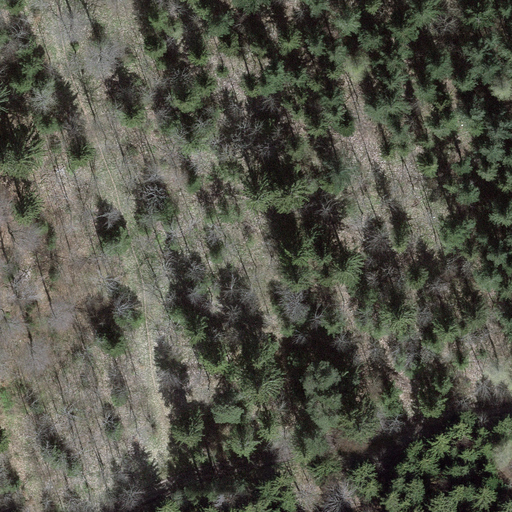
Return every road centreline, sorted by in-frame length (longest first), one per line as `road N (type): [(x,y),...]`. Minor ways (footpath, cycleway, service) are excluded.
road 1 (track): [(204,477),(161,408),(133,249),(70,0)]
road 2 (track): [(96,511),(204,477),(511,408)]
